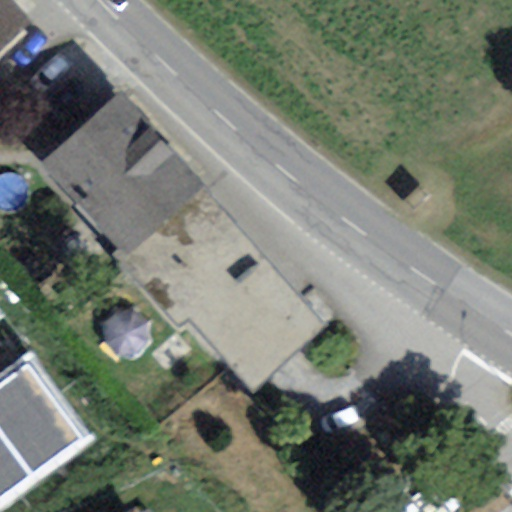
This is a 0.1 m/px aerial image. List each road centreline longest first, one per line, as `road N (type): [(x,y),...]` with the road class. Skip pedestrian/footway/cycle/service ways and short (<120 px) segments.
road 1 (secondary): [(96,0),(278,170),(445,299)]
road 2 (residential): [(445,299),(440,369),(511,451)]
